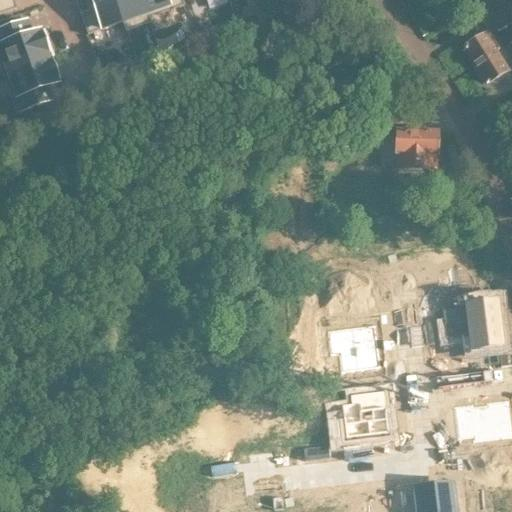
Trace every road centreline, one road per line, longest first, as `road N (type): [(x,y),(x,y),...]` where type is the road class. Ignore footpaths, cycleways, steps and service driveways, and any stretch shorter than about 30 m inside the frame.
road 1 (residential): [(511,226),(481,158),(383,0)]
road 2 (residential): [(410,400),(420,463),(233,491)]
road 3 (residential): [(410,400),(392,257)]
